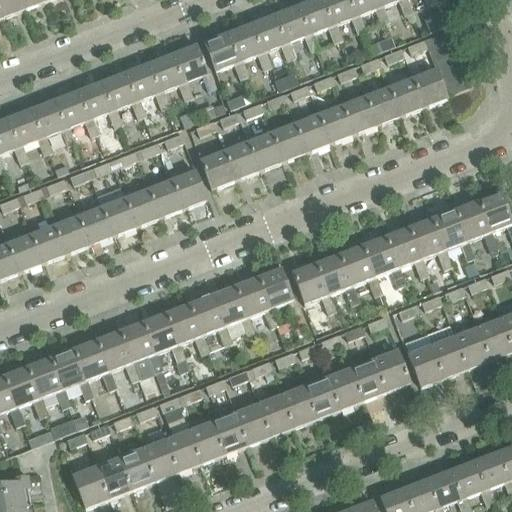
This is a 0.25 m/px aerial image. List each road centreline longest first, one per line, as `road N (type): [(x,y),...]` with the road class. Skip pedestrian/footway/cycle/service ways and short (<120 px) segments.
road 1 (residential): [(0,332),(511,131)]
road 2 (residential): [(237,511),(511,405)]
road 3 (residential): [(206,0),(0,77)]
